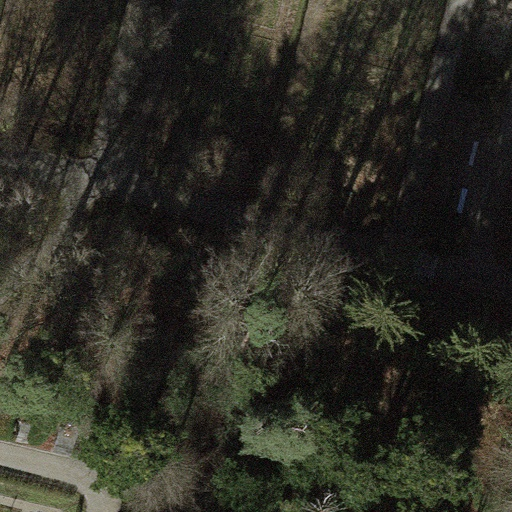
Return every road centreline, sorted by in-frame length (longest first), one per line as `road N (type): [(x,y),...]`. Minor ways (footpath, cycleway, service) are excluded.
road 1 (track): [(511,278),(0,153)]
road 2 (track): [(467,0),(404,252)]
road 3 (track): [(100,178),(145,0)]
road 4 (track): [(82,173),(63,238),(36,268),(0,289)]
road 5 (track): [(0,455),(112,482),(105,511)]
